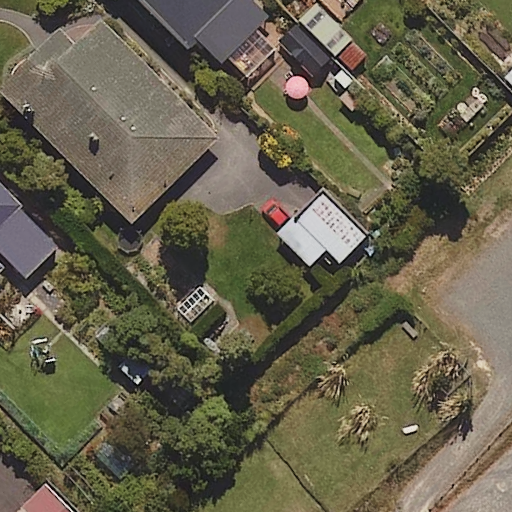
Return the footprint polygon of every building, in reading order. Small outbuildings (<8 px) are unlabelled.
[(274,20),(253,0),(138,0),(193,56),(203,47),(224,68),(274,20)] [(348,47),(323,22),(291,54),(316,79),(348,47)] [(78,57),(62,41),(39,64),(23,69),(16,86),(6,96),(135,228),(220,145),(106,29),(78,57)] [(369,241),(304,175),(276,204),(293,221),(279,236),(313,270),(328,254),(342,268),(369,241)] [(60,251),(0,189),(0,281),(9,272),(24,287),(60,251)] [(17,293),(0,311),(0,323),(20,342),(43,317),(17,293)] [(212,298),(186,325),(209,347),(234,320),(212,298)] [(69,511),(45,489),(21,511),(69,511)]
